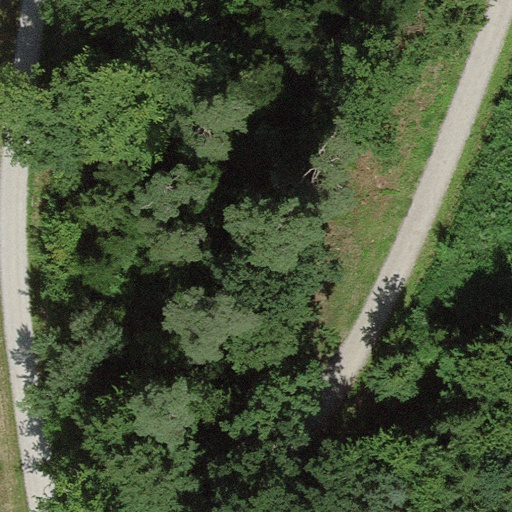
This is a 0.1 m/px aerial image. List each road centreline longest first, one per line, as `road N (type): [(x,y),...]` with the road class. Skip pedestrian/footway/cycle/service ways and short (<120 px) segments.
road 1 (track): [(511,1),(328,416),(243,511)]
road 2 (track): [(34,0),(19,169),(19,296),(46,511)]
